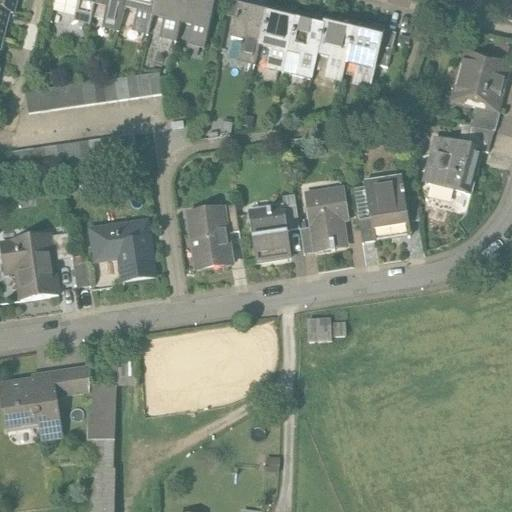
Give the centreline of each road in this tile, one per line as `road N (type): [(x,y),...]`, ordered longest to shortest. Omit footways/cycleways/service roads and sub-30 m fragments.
road 1 (residential): [(0,342),(441,271),(477,255),(511,215)]
road 2 (track): [(287,298),(287,511)]
road 3 (track): [(289,384),(159,454)]
